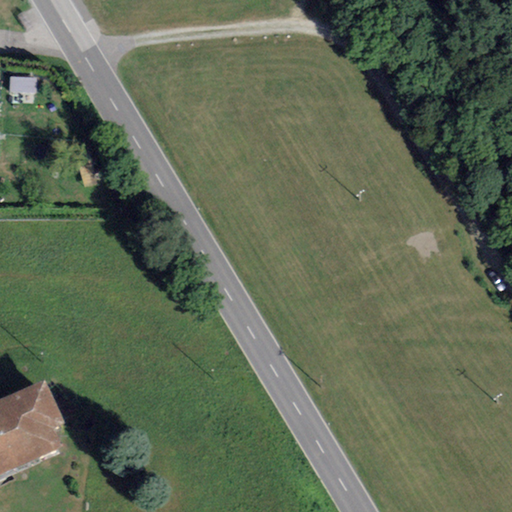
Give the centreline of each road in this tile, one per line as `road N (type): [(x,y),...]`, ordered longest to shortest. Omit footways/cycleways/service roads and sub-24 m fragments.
road 1 (secondary): [(356,511),(49,0)]
road 2 (track): [(511,284),(413,133),(331,35),(75,41)]
